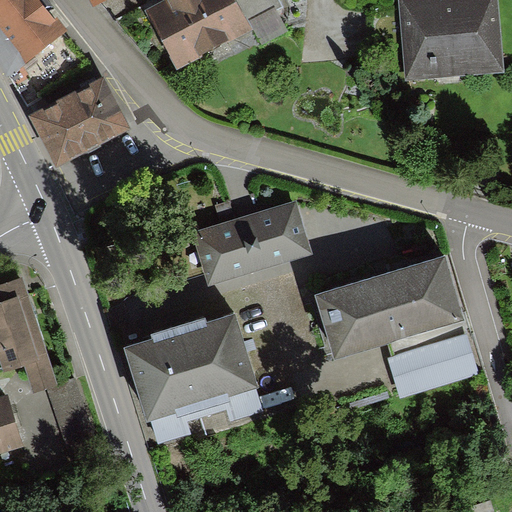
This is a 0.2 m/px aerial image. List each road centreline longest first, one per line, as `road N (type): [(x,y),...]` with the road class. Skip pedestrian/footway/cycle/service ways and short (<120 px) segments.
road 1 (secondary): [(49,213),(150,511)]
road 2 (residential): [(471,210),(217,141)]
road 3 (residential): [(511,424),(464,260),(471,210)]
road 4 (residential): [(78,0),(160,105),(217,141)]
